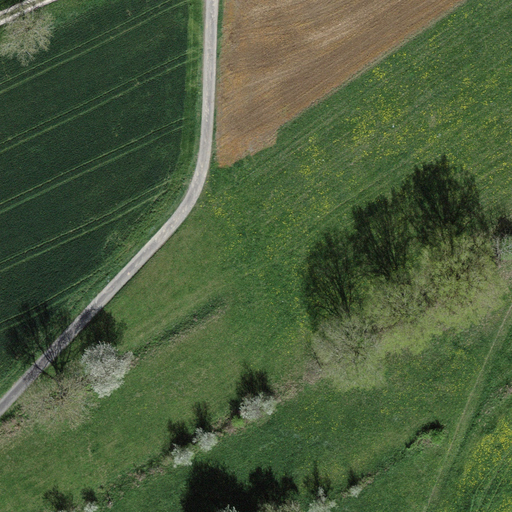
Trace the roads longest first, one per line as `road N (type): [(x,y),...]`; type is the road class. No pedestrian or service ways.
road 1 (track): [(0,408),(189,201),(204,159),(210,0)]
road 2 (track): [(427,511),(511,311)]
